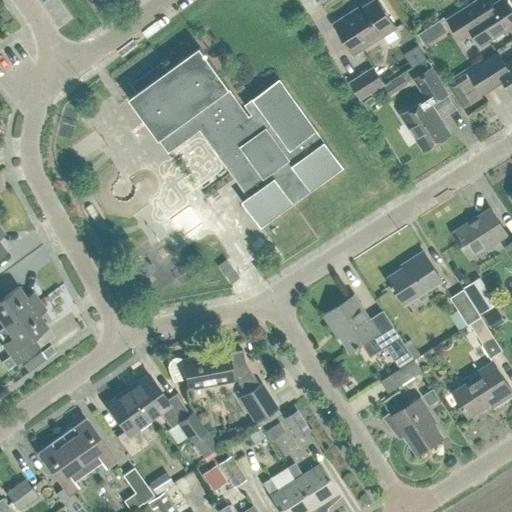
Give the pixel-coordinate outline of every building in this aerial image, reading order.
[(353,54),(396,27),(378,0),(372,0),(354,12),(353,10),(333,23),(353,54)] [(489,0),(477,0),(468,6),(448,19),(458,35),(469,27),(481,45),(511,25),(511,8),(506,0),(499,0),(492,5),(489,0)] [(130,84),(135,92),(129,97),(168,151),(200,128),(248,195),(242,200),(260,226),(343,167),(280,79),(243,106),(200,47),(166,70),(160,63),(130,84)] [(511,59),(505,64),(498,52),(468,71),(482,93),(504,79),(511,92),(511,59)] [(361,99),(384,84),(374,67),(350,82),(361,99)] [(457,108),(447,92),(431,67),(414,78),(426,98),(401,114),(425,150),(450,134),(440,119),(457,108)] [(446,85),(460,107),(468,102),(459,87),(469,81),(464,73),(446,85)] [(383,87),(388,95),(405,84),(400,76),(383,87)] [(118,176),(131,165),(122,155),(110,166),(118,176)] [(490,207),(454,231),(470,257),(507,233),(490,207)] [(146,258),(154,265),(151,268),(160,276),(190,243),(173,228),(146,258)] [(511,240),(511,241),(503,246),(511,261),(511,240)] [(404,303),(441,280),(422,250),(409,259),(411,261),(387,276),(404,303)] [(216,266),(229,284),(238,277),(225,260),(216,266)] [(0,294),(0,320),(3,325),(37,301),(31,293),(25,298),(17,286),(1,297),(0,294)] [(470,323),(481,316),(463,288),(449,296),(457,309),(449,314),(459,330),(470,323)] [(355,292),(322,313),(337,338),(339,337),(349,352),(378,333),(382,339),(381,339),(399,368),(414,358),(383,309),(370,317),(355,292)] [(12,337),(2,343),(15,361),(37,346),(29,336),(45,325),(36,313),(43,309),(37,301),(3,325),(12,337)] [(491,328),(505,320),(498,308),(484,316),(491,328)] [(470,323),(482,342),(483,343),(493,336),(481,316),(470,323)] [(483,343),(482,342),(480,343),(489,357),(502,349),(493,336),(483,343)] [(45,357),(54,350),(50,344),(40,351),(45,357)] [(240,348),(181,359),(177,356),(174,356),(169,358),(166,361),(165,364),(166,367),(166,371),(169,376),(171,379),(184,377),(186,388),(235,379),(244,392),(238,396),(257,425),(278,412),(259,382),(257,384),(242,360),(240,348)] [(22,364),(26,370),(45,357),(40,351),(22,364)] [(421,370),(414,358),(399,368),(380,379),(388,391),(421,370)] [(498,401),(511,392),(511,390),(492,360),(477,370),(480,373),(452,391),(468,416),(496,398),(498,401)] [(147,373),(126,388),(148,419),(159,411),(170,426),(175,423),(185,436),(188,441),(190,439),(205,429),(192,411),(188,413),(174,393),(165,399),(147,373)] [(129,455),(147,442),(136,427),(148,419),(126,388),(105,403),(123,429),(115,435),(129,455)] [(419,396),(389,416),(387,412),(381,415),(396,438),(401,435),(414,455),(442,437),(433,422),(435,421),(419,396)] [(308,430),(302,420),(295,409),(282,417),(295,439),(308,430)] [(84,418),(61,434),(85,469),(99,459),(104,466),(114,460),(84,418)] [(262,431),(269,441),(283,432),(276,422),(262,431)] [(257,429),(245,436),(250,444),(262,437),(257,429)] [(85,469),(61,434),(37,451),(62,486),(55,492),(70,511),(86,511),(70,491),(77,486),(71,479),(85,469)] [(0,454),(1,458),(9,454),(14,465),(22,461),(13,442),(0,448),(0,454)] [(243,479),(232,462),(228,455),(215,463),(231,487),(243,479)] [(338,494),(318,463),(300,474),(293,461),(285,466),(293,479),(313,511),(320,511),(324,508),(323,507),(338,494)] [(200,474),(210,491),(225,482),(214,465),(200,474)] [(152,494),(144,483),(133,466),(122,474),(141,502),(152,494)] [(146,482),(153,494),(171,483),(163,472),(146,482)] [(189,511),(191,511),(183,499),(193,492),(183,477),(162,490),(176,511),(189,511)] [(268,477),(261,482),(279,511),(313,511),(311,507),(293,479),(276,489),(268,477)] [(11,500),(30,486),(24,478),(5,492),(11,500)] [(36,494),(30,486),(11,500),(17,509),(36,494)] [(175,511),(166,497),(163,491),(145,502),(149,508),(154,505),(158,511),(175,511)] [(26,511),(47,511),(40,502),(26,511)] [(231,511),(226,503),(218,508),(220,511),(256,511),(251,505),(239,511),(231,511)]
